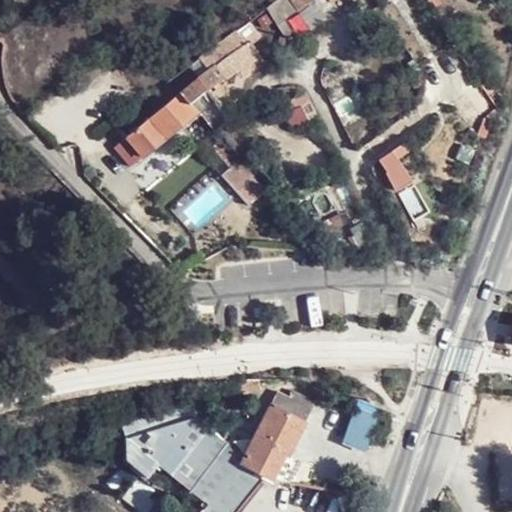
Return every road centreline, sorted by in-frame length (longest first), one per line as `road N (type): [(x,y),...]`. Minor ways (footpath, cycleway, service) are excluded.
road 1 (residential): [(0,107),(193,288),(212,293),(356,278),(463,288)]
road 2 (secondary): [(463,288),(397,474),(392,511)]
road 3 (secondary): [(406,511),(484,293)]
